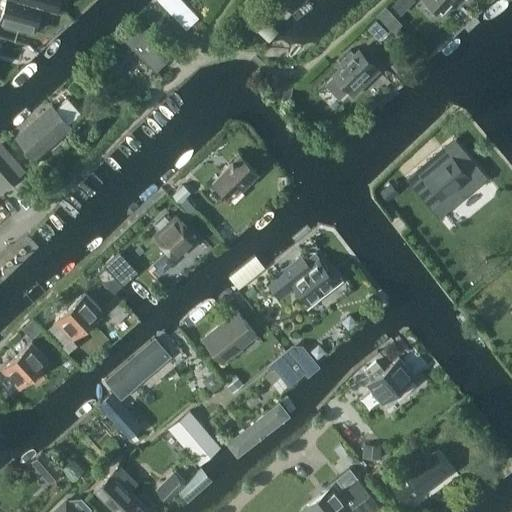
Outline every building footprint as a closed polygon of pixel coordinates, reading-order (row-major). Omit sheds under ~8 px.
[(43,5),(25,0),(6,0),(1,20),(36,29),(43,5)] [(25,0),(43,5),(58,9),(60,0),(25,0)] [(162,0),(158,5),(186,30),(202,13),(188,0),(162,0)] [(284,0),(297,12),(308,0),(284,0)] [(414,0),(396,0),(391,6),(400,15),(414,0)] [(452,4),(456,0),(424,0),(434,10),(435,9),(441,14),(451,3),(452,4)] [(385,6),(376,14),(392,32),(401,24),(385,6)] [(367,28),(378,39),(387,31),(376,19),(367,28)] [(155,69),(171,53),(141,23),(125,39),(155,69)] [(343,65),(325,83),(339,97),(348,89),(353,94),(365,82),(360,77),(373,64),(359,50),(355,54),(350,49),(339,60),(343,65)] [(34,157),(71,126),(52,104),(16,136),(34,157)] [(0,140),(0,190),(25,169),(0,140)] [(243,189),(260,172),(239,152),(211,180),(226,196),(238,184),(243,189)] [(451,158),(426,179),(441,196),(466,175),(451,158)] [(391,184),(382,192),(387,198),(396,190),(391,184)] [(161,228),(154,234),(174,256),(196,237),(176,215),(170,220),(164,215),(156,223),(161,228)] [(319,258),(310,265),(300,253),(265,281),(279,299),(292,288),(292,289),(297,290),(307,303),(337,280),(319,258)] [(72,337),(102,311),(86,293),(56,320),(72,337)] [(222,360),(256,333),(237,310),(203,337),(222,360)] [(107,381),(123,398),(173,354),(157,337),(107,381)] [(19,386),(48,359),(32,341),(3,368),(19,386)] [(398,357),(367,383),(382,401),(413,375),(398,357)] [(364,370),(368,375),(379,366),(375,361),(364,370)] [(143,428),(111,392),(100,402),(132,438),(143,428)] [(226,441),(237,456),(291,415),(280,401),(226,441)] [(199,463),(220,445),(190,409),(169,427),(199,463)] [(364,444),(364,455),(379,457),(380,445),(364,444)] [(427,456),(393,482),(406,500),(441,475),(427,456)] [(119,464),(94,488),(117,511),(146,511),(149,510),(129,490),(130,488),(123,482),(130,475),(119,464)] [(185,483),(172,470),(154,488),(167,501),(185,483)] [(326,488),(301,508),(303,511),(333,511),(334,511),(333,511),(371,511),(380,505),(369,491),(351,506),(342,494),(339,491),(344,487),(336,477),(324,486),(326,488)] [(72,496),(67,500),(65,501),(53,511),(84,511),(90,506),(80,496),(72,496)]
